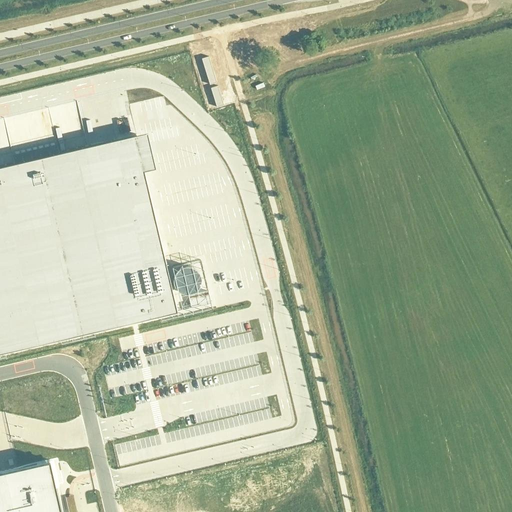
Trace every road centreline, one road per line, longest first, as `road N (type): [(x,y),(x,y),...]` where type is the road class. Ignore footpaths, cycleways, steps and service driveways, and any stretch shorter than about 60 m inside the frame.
road 1 (secondary): [(0,67),(288,0)]
road 2 (secondary): [(230,0),(0,53)]
road 3 (unclassified): [(0,375),(50,363),(83,381),(113,511)]
